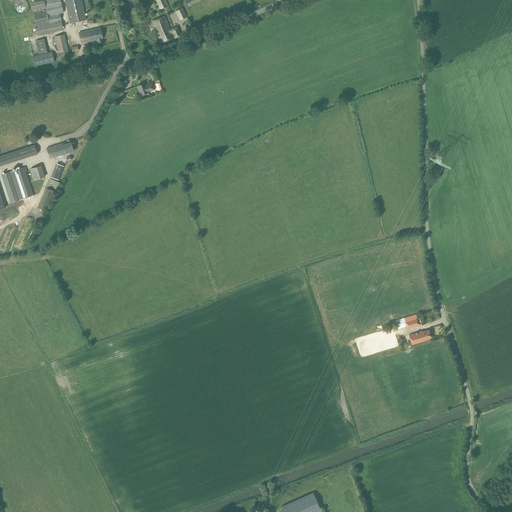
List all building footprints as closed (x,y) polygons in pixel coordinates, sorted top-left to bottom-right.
[(38,36),(63,29),(61,20),(60,14),(63,13),(61,1),(60,0),(44,0),(31,3),(38,36)] [(64,0),(70,23),(86,20),(81,0),(64,0)] [(155,0),(160,9),(168,5),(165,0),(155,0)] [(180,20),(186,16),(182,8),(175,11),(180,20)] [(175,38),(180,36),(177,27),(170,30),(164,16),(157,19),(156,15),(151,17),(161,42),(173,37),(171,33),(173,33),(175,38)] [(101,39),(103,38),(100,27),(79,32),(81,43),(97,39),(98,43),(102,42),(101,39)] [(58,53),(68,51),(64,34),(54,36),(58,53)] [(35,66),(55,61),(52,52),(33,56),(35,66)] [(148,92),(155,89),(152,83),(145,85),(145,83),(137,86),(141,95),(148,92)] [(62,143),(46,148),(50,159),(74,151),(70,141),(69,140),(67,140),(67,142),(62,143)] [(38,154),(35,145),(18,150),(21,159),(38,154)] [(64,166),(56,163),(51,177),(58,180),(64,166)] [(44,177),(40,165),(30,169),(34,180),(44,177)] [(1,175),(10,202),(33,195),(26,172),(27,171),(26,167),(1,175)] [(46,188),(39,208),(45,210),(48,202),(50,202),(54,191),(46,188)] [(416,314),(395,321),(398,329),(405,326),(406,328),(410,327),(416,325),(417,325),(420,324),(418,318),(417,318),(416,314)] [(412,344),(424,341),(426,340),(425,339),(431,337),(428,330),(424,331),(423,332),(423,331),(409,335),(412,344)] [(282,511),(313,511),(320,509),(313,492),(281,507),(282,511)]
